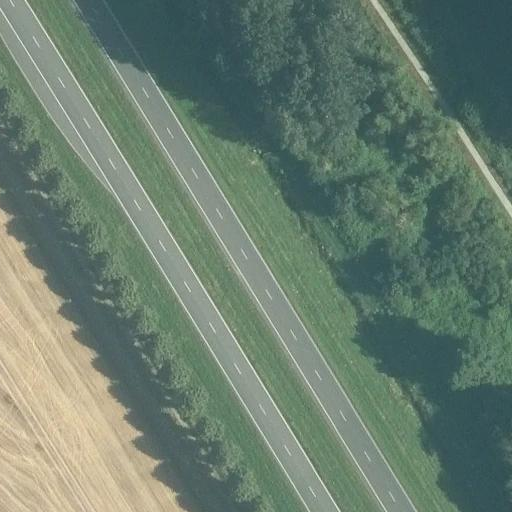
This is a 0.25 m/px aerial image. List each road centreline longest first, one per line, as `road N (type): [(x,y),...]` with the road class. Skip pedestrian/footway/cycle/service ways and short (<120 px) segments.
road 1 (trunk): [(7,0),(322,511)]
road 2 (trunk): [(399,511),(85,0)]
